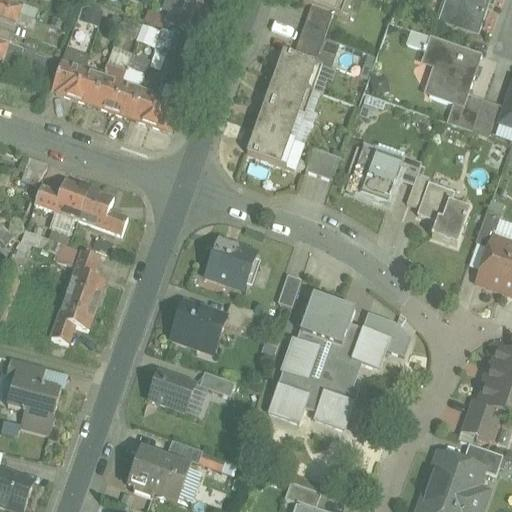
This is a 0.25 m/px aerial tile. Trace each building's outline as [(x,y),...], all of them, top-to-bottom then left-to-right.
[(0,0),(0,9),(21,17),(24,8),(23,8),(3,1),(3,0),(0,0)] [(221,0),(165,0),(186,7),(215,17),(218,8),(221,0)] [(340,0),(302,0),(301,4),(312,8),(333,16),(335,17),(340,0)] [(454,0),(445,28),(479,39),(492,0),(454,0)] [(41,12),(24,6),(23,8),(24,8),(21,17),(37,23),(41,12)] [(215,17),(186,7),(181,20),(169,16),(166,25),(178,29),(178,30),(202,38),(203,38),(208,35),(209,35),(210,31),(215,17)] [(333,16),(312,8),(307,21),(329,29),(333,16)] [(21,17),(0,9),(0,19),(17,26),(21,17)] [(37,23),(21,17),(17,26),(34,32),(37,23)] [(17,26),(0,19),(0,30),(14,36),(17,26)] [(329,29),(307,21),(303,34),(324,41),(329,29)] [(119,36),(132,39),(135,28),(122,24),(119,36)] [(149,51),(154,34),(137,29),(132,46),(149,51)] [(13,37),(0,31),(0,42),(10,46),(13,37)] [(175,35),(163,31),(155,53),(168,57),(175,35)] [(97,35),(89,33),(86,40),(95,42),(97,35)] [(324,41),(303,34),(298,47),(320,55),(324,41)] [(82,47),(77,62),(65,59),(63,66),(85,74),(89,63),(88,63),(95,42),(86,40),(84,47),(82,47)] [(0,51),(7,54),(10,46),(0,42),(0,51)] [(484,60),(432,42),(424,63),(441,70),(431,100),(465,112),(470,99),(484,60)] [(320,55),(298,47),(294,59),(315,66),(320,55)] [(294,59),(283,55),(274,80),(308,93),(317,67),(315,66),(294,59)] [(63,66),(62,66),(54,91),(55,91),(57,96),(57,97),(61,98),(62,98),(75,103),(85,74),(63,66)] [(125,76),(108,68),(104,81),(122,87),(125,76)] [(104,81),(85,74),(75,103),(88,107),(88,108),(94,110),(104,81)] [(308,93),(274,80),(265,106),(299,118),(308,93)] [(122,87),(104,81),(94,110),(100,112),(100,111),(113,116),(123,87),(122,87)] [(179,89),(167,85),(161,100),(174,105),(179,89)] [(141,93),(123,87),(113,116),(125,120),(125,121),(131,123),(141,93)] [(160,100),(141,93),(131,123),(137,125),(137,124),(150,129),(160,100)] [(511,93),(502,123),(511,126),(511,93)] [(465,112),(458,131),(473,136),(484,104),(470,99),(465,112)] [(161,100),(160,100),(150,129),(164,133),(164,134),(168,135),(173,132),(174,132),(183,108),(174,105),(161,100)] [(484,104),(473,136),(489,142),(500,110),(484,104)] [(299,118),(265,106),(256,132),(290,144),(299,118)] [(290,144),(256,132),(247,157),(281,169),(290,144)] [(328,157),(313,152),(306,173),(321,178),(328,157)] [(402,167),(363,154),(349,193),(388,207),(396,183),(402,167)] [(40,163),(21,157),(17,168),(36,174),(40,163)] [(342,161),(328,157),(321,178),(334,183),(342,161)] [(422,168),(404,161),(402,167),(396,183),(415,189),(419,177),(422,168)] [(50,166),(40,163),(36,174),(34,179),(42,181),(48,171),(50,166)] [(434,182),(419,177),(415,189),(408,207),(422,212),(431,188),(431,189),(434,182)] [(91,193),(66,185),(61,198),(43,191),(36,208),(79,223),(91,193)] [(431,189),(431,188),(422,212),(420,219),(437,226),(432,240),(457,250),(470,214),(452,207),(455,197),(431,189)] [(115,202),(91,193),(79,223),(123,239),(129,222),(110,216),(115,202)] [(489,213),(477,247),(489,251),(494,238),(495,238),(503,218),(489,213)] [(50,242),(27,234),(23,243),(47,252),(50,242)] [(511,244),(495,238),(494,238),(489,251),(476,287),(501,296),(511,265),(511,244)] [(114,247),(98,241),(94,252),(110,258),(114,247)] [(258,258),(218,246),(207,282),(224,287),(226,283),(249,290),(258,258)] [(70,270),(75,253),(55,247),(50,264),(70,270)] [(21,250),(10,278),(18,280),(28,253),(21,250)] [(83,256),(68,299),(98,310),(107,286),(93,281),(100,262),(83,256)] [(511,265),(501,296),(511,299),(511,265)] [(302,285),(289,280),(280,307),(293,311),(302,285)] [(11,281),(0,312),(0,322),(6,324),(20,285),(11,281)] [(98,310),(68,299),(52,343),(69,349),(76,330),(89,335),(98,310)] [(344,310),(314,299),(299,344),(295,343),(283,375),(285,375),(271,414),(302,426),(308,411),(318,415),(316,421),(346,432),(361,392),(355,389),(364,367),(380,372),(390,342),(350,328),(346,338),(335,334),(344,310)] [(258,315),(232,306),(227,321),(228,322),(226,329),(250,337),(258,315)] [(227,321),(184,307),(172,342),(199,351),(201,345),(218,351),(226,329),(228,322),(227,321)] [(68,352),(49,347),(47,356),(66,361),(68,352)] [(511,356),(500,352),(481,406),(480,408),(501,415),(511,418),(511,415),(511,356)] [(46,372),(12,363),(7,379),(19,382),(20,382),(42,387),(46,372)] [(198,389),(160,376),(150,404),(188,417),(188,416),(187,415),(196,390),(197,390),(198,389)] [(237,388),(206,377),(201,390),(233,401),(237,388)] [(42,387),(20,382),(19,382),(12,411),(26,414),(54,422),(56,417),(62,393),(42,387)] [(501,415),(480,408),(481,406),(475,404),(465,434),(476,438),(491,443),(501,415)] [(54,422),(26,414),(21,432),(52,439),(57,417),(56,417),(54,422)] [(476,438),(465,434),(461,445),(469,448),(472,448),(476,438)] [(204,455),(173,445),(167,463),(191,472),(193,465),(199,468),(204,455)] [(472,448),(469,448),(463,466),(480,472),(479,473),(498,479),(505,460),(472,448)] [(167,463),(142,454),(130,489),(178,507),(179,505),(190,473),(191,472),(167,463)] [(463,466),(440,458),(422,511),(482,511),(488,496),(473,491),(479,473),(480,472),(463,466)] [(25,511),(35,485),(0,472),(0,508),(10,511),(25,511)] [(190,473),(179,505),(192,509),(202,480),(201,477),(190,473)] [(317,511),(323,498),(292,487),(287,503),(298,507),(298,506),(313,511),(317,511)]
